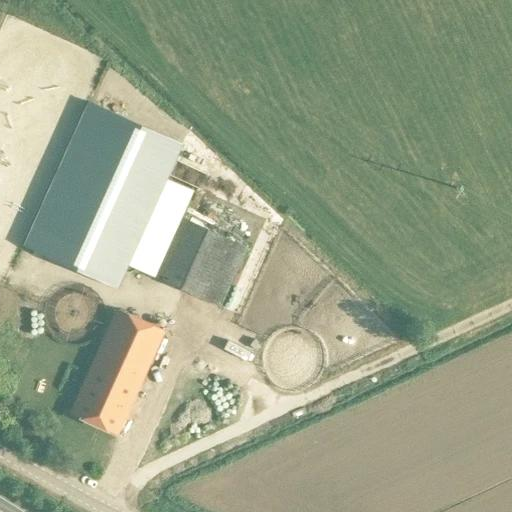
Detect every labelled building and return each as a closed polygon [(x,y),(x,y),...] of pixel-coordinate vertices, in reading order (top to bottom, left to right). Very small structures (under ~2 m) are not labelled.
[(183,144),(90,102),(25,246),(118,288),(183,144)] [(182,218),(155,277),(221,307),(248,248),(182,218)] [(165,331),(119,310),(72,414),(118,435),(165,331)] [(200,346),(202,332),(190,330),(187,343),(200,346)] [(262,346),(256,341),(252,347),(258,352),(262,346)] [(141,467),(153,460),(143,440),(130,447),(141,467)] [(92,498),(102,497),(99,477),(90,478),(92,498)]
